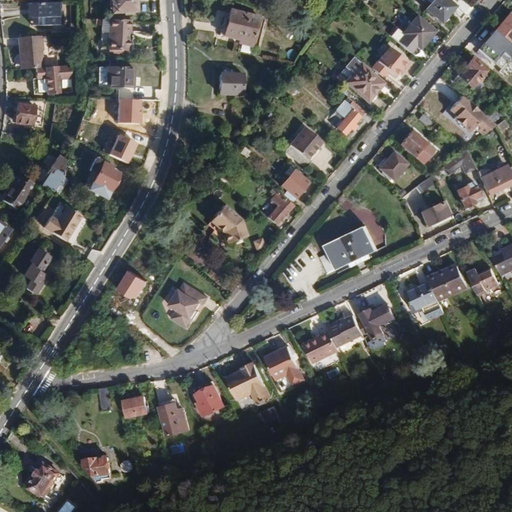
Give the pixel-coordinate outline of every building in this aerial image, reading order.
[(136,12),(135,0),(110,0),(111,14),(136,12)] [(455,8),(446,0),(420,0),(427,6),(424,10),(441,24),(455,8)] [(62,26),(62,12),(58,12),(58,4),(30,4),(30,18),(42,18),(41,26),(62,26)] [(251,48),(259,18),(230,10),(223,37),(239,41),(238,44),(251,48)] [(509,45),(511,41),(511,16),(508,13),(493,31),(509,45)] [(419,50),(434,32),(416,16),(400,35),(395,30),(389,37),(410,54),(415,47),(419,50)] [(41,26),(42,18),(30,18),(30,26),(41,26)] [(129,52),(130,21),(109,21),(107,51),(129,52)] [(494,63),(509,45),(493,31),(477,49),(494,63)] [(42,68),(40,37),(17,38),(18,54),(21,54),(22,69),(42,68)] [(403,68),(406,63),(388,47),(371,69),(383,79),(389,72),(394,77),(398,73),(400,75),(405,69),(403,68)] [(487,61),(480,56),(478,59),(484,65),(487,61)] [(484,74),(486,72),(471,59),(463,69),(465,71),(462,74),(458,78),(471,89),(478,81),(484,74)] [(367,104),(383,84),(359,64),(344,83),(367,104)] [(72,79),(71,66),(35,69),(35,79),(45,79),(46,95),(59,94),(59,80),(72,79)] [(133,88),(133,69),(106,68),(106,87),(133,88)] [(242,96),(242,74),(219,73),(219,95),(242,96)] [(480,84),(487,76),(484,74),(478,81),(480,84)] [(46,95),(45,79),(35,79),(32,79),(33,94),(46,95)] [(476,93),(483,85),(480,84),(478,81),(471,89),(476,93)] [(452,113),(448,110),(454,102),(446,96),(433,112),(447,124),(454,115),(452,113)] [(484,116),(461,97),(449,111),(456,117),(454,120),(470,133),(474,128),(483,135),(495,126),(484,116)] [(131,113),(132,107),(112,102),(108,122),(128,127),(129,121),(131,121),(133,114),(131,113)] [(344,136),(364,113),(351,102),(346,107),(350,111),(335,128),(344,136)] [(31,127),(34,107),(18,104),(14,124),(31,127)] [(507,117),(494,105),(484,116),(495,126),(502,121),(507,117)] [(429,129),(434,123),(422,114),(418,119),(429,129)] [(506,126),(502,121),(495,126),(498,132),(506,126)] [(353,133),(358,128),(354,124),(350,129),(353,133)] [(318,146),(314,142),(317,137),(305,128),(295,139),(294,138),(288,145),(288,146),(284,151),(304,168),(309,163),(307,160),(318,146)] [(141,148),(145,135),(133,131),(128,144),(141,148)] [(421,164),(433,150),(411,131),(398,145),(421,164)] [(474,169),(465,149),(440,169),(447,177),(460,166),(464,175),(474,169)] [(392,182),(407,165),(392,152),(378,169),(392,182)] [(16,175),(22,160),(10,155),(3,170),(16,175)] [(61,175),(65,163),(56,158),(56,159),(48,155),(42,163),(51,168),(45,178),(49,180),(44,188),(51,191),(61,175)] [(107,199),(119,173),(111,170),(111,167),(95,159),(90,171),(97,175),(90,190),(107,199)] [(511,186),(511,179),(505,166),(479,179),(487,195),(502,187),(504,190),(511,186)] [(215,178),(210,169),(202,174),(208,183),(215,178)] [(295,199),(308,183),(293,170),(279,186),(286,192),(295,199)] [(422,192),(435,183),(431,175),(417,186),(422,192)] [(16,211),(33,184),(16,178),(1,201),(16,211)] [(480,200),(472,182),(466,185),(466,187),(456,192),(463,209),(480,200)] [(292,207),(276,193),(278,191),(273,187),(269,192),(273,196),(269,200),(275,206),(266,217),(276,226),(292,207)] [(295,199),(286,192),(282,195),(291,203),(295,199)] [(450,216),(444,202),(419,214),(425,228),(450,216)] [(246,237),(240,221),(222,206),(209,222),(221,233),(225,244),(246,237)] [(65,242),(81,216),(65,207),(56,221),(49,217),(42,228),(65,242)] [(0,241),(8,230),(0,223),(0,241)] [(376,251),(364,226),(324,246),(335,270),(376,251)] [(262,238),(253,240),(254,249),(263,248),(262,238)] [(511,270),(511,244),(501,249),(502,253),(492,257),(501,275),(511,270)] [(33,296),(45,277),(33,269),(35,267),(41,271),(49,259),(35,250),(27,262),(29,263),(21,276),(28,281),(23,288),(33,296)] [(466,289),(456,265),(427,278),(438,302),(466,289)] [(498,285),(491,270),(478,275),(475,268),(467,272),(478,296),(486,293),(486,290),(498,285)] [(444,314),(429,281),(404,292),(413,313),(423,309),(429,321),(444,314)] [(202,306),(207,299),(184,285),(180,291),(179,290),(168,306),(176,311),(170,319),(185,329),(190,321),(192,322),(196,316),(193,314),(195,311),(199,305),(202,306)] [(382,335),(378,325),(394,318),(389,308),(382,311),(381,307),(373,311),(371,308),(360,314),(362,321),(356,324),(362,336),(363,338),(370,336),(372,340),(382,335)] [(356,324),(352,315),(338,321),(338,324),(331,328),(327,330),(336,348),(362,336),(356,324)] [(338,352),(328,331),(316,337),(317,340),(304,347),(312,364),(338,352)] [(304,347),(317,340),(316,337),(302,343),(304,347)] [(304,382),(287,347),(264,358),(275,381),(287,376),(292,387),(304,382)] [(269,398),(253,364),(225,377),(235,400),(250,393),(255,404),(269,398)] [(329,378),(340,374),(338,368),(327,372),(329,378)] [(224,406),(212,382),(193,391),(199,403),(196,404),(203,417),(224,406)] [(111,411),(107,389),(97,390),(100,412),(111,411)] [(147,414),(143,396),(121,401),(125,418),(147,414)] [(188,431),(183,408),(178,409),(175,399),(158,403),(166,436),(188,431)] [(328,419),(351,409),(350,404),(325,414),(328,419)] [(279,422),(272,408),(260,414),(266,428),(279,422)] [(110,479),(107,458),(83,461),(84,470),(96,484),(103,483),(103,480),(110,479)] [(58,490),(65,478),(43,463),(38,471),(28,465),(26,469),(33,474),(26,484),(28,486),(27,487),(45,500),(54,487),(58,490)] [(66,499),(57,511),(73,511),(77,507),(66,499)]
